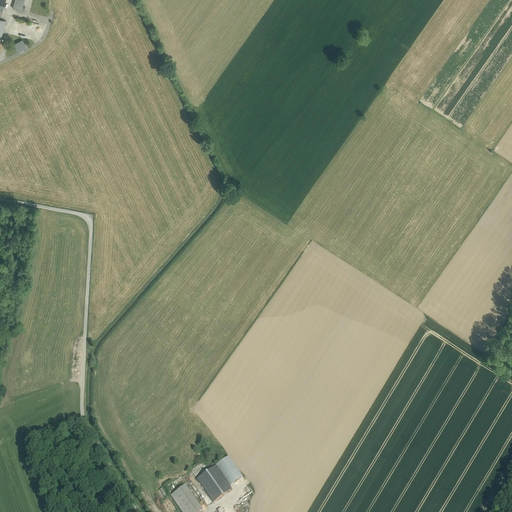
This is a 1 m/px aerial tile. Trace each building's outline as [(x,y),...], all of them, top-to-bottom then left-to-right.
[(15,0),(13,8),(22,10),(23,6),(24,0),(15,0)] [(23,40),(14,45),(17,50),(26,45),(23,40)] [(228,457),(215,466),(230,487),(243,478),(228,457)] [(215,466),(197,479),(213,503),(232,490),(230,487),(215,466)] [(200,511),(203,510),(185,486),(171,496),(181,511),(200,511)]
